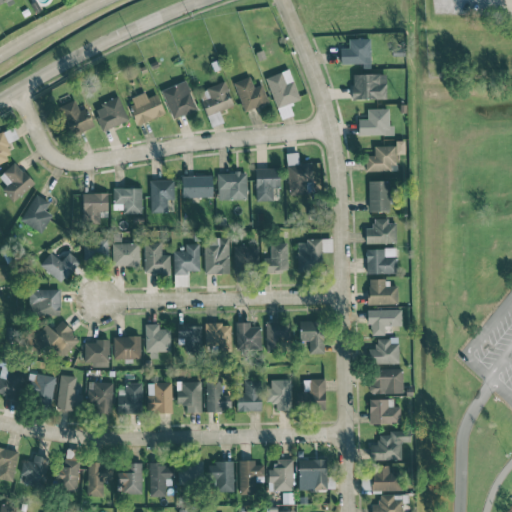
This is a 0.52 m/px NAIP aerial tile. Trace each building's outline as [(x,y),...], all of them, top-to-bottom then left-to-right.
[(348,38),(349,47),(339,47),(340,64),(370,62),(370,38),(348,38)] [(300,99),(288,69),(265,77),(277,108),(300,99)] [(351,98),(386,99),(386,74),(352,73),(351,98)] [(254,87),(250,76),(233,82),(244,111),(268,102),(261,84),(254,87)] [(196,109),(185,80),(161,89),(172,118),(196,109)] [(138,124),(165,114),(156,93),(147,97),(144,91),(128,98),(138,124)] [(94,106),(102,130),(128,121),(119,97),(94,106)] [(62,104),(71,134),(93,127),(87,107),(78,110),(75,100),(62,104)] [(358,135),(393,134),(393,125),(388,125),(388,108),(367,108),(367,118),(358,118),(358,135)] [(0,161),(12,156),(6,142),(18,137),(13,126),(0,131),(0,161)] [(396,169),(395,154),(404,153),(404,140),(395,140),(395,145),(374,146),(374,155),(365,155),(365,170),(396,169)] [(286,153),(288,194),(313,193),(312,162),(298,163),(298,152),(286,153)] [(34,183),(14,162),(0,174),(0,177),(6,185),(1,189),(13,202),(34,183)] [(279,187),(279,167),(255,168),(255,200),(273,200),(272,187),(279,187)] [(218,199),(246,198),(246,171),(217,172),(218,199)] [(211,175),(181,176),(182,197),(212,196),(211,175)] [(173,179),(149,180),(150,212),(167,212),(167,199),(174,198),(173,179)] [(368,180),(368,211),(389,211),(388,180),(368,180)] [(141,187),(113,188),(113,203),(123,203),(123,213),(141,213),(141,187)] [(49,202),(36,193),(19,219),(40,233),(52,215),(44,210),(49,202)] [(395,222),(387,222),(387,217),(372,218),(372,227),(365,227),(365,243),(396,242),(395,222)] [(204,274),(229,273),(228,237),(203,238),(204,274)] [(331,239),(297,239),(297,271),(321,271),(321,251),(332,251),(331,239)] [(107,260),(107,241),(83,240),(83,260),(107,260)] [(138,242),(112,243),(112,265),(138,265),(138,242)] [(144,272),(169,272),(170,254),(161,254),(161,242),(144,242),(144,272)] [(287,242),(269,242),(269,272),(287,271),(287,242)] [(173,272),(199,272),(199,243),(185,243),(186,250),(173,251),(173,272)] [(258,245),(234,245),(233,271),(258,271),(258,245)] [(365,248),(366,273),(396,272),(395,247),(365,248)] [(68,251),(61,260),(50,251),(39,264),(61,283),(80,261),(68,251)] [(397,303),(397,285),(389,285),(389,279),(367,279),(368,304),(397,303)] [(60,288),(29,289),(29,315),(60,315),(60,288)] [(368,309),(368,334),(384,334),(384,326),(401,325),(401,309),(368,309)] [(45,344),(58,358),(79,339),(60,319),(51,328),(45,321),(25,339),(37,352),(45,344)] [(299,340),(319,340),(319,320),(299,320),(299,340)] [(265,321),(266,352),(278,352),(278,343),(290,343),(289,321),(265,321)] [(250,322),(234,322),(235,349),(261,349),(260,326),(250,326),(250,322)] [(170,350),(169,328),(158,328),(158,323),(145,324),(146,358),(157,357),(157,351),(170,350)] [(205,323),(205,349),(230,349),(230,323),(205,323)] [(177,343),(184,343),(184,350),(200,350),(200,324),(177,324),(177,343)] [(112,358),(140,358),(140,335),(112,336),(112,358)] [(367,348),(368,363),(398,362),(398,337),(376,338),(376,348),(367,348)] [(108,340),(84,340),(83,361),(91,361),(91,366),(108,366),(108,340)] [(0,395),(21,398),(24,370),(0,367),(0,395)] [(403,392),(402,368),(368,368),(368,393),(403,392)] [(27,395),(38,396),(37,406),(52,407),(53,374),(28,373),(27,395)] [(81,394),(75,394),(75,375),(58,375),(57,409),(73,409),(73,406),(81,406),(81,394)] [(206,411),(223,411),(222,405),(228,405),(228,393),(221,394),(221,376),(205,377),(206,411)] [(236,411),(261,410),(260,379),(244,380),(244,392),(236,392),(236,411)] [(291,409),(290,379),(270,379),(271,387),(265,387),(266,402),(275,402),(276,410),(291,409)] [(201,411),(200,380),(176,381),(176,404),(185,403),(185,412),(201,411)] [(111,413),(112,382),(89,381),(88,412),(111,413)] [(125,382),(125,389),(117,389),(117,413),(142,413),(141,382),(125,382)] [(171,382),(147,382),(148,412),(172,412),(171,382)] [(297,390),(296,406),(324,407),(324,391),(297,390)] [(369,399),(369,424),(400,423),(399,406),(393,406),(393,398),(369,399)] [(401,459),(400,442),(409,441),(409,430),(388,430),(388,434),(378,434),(378,441),(369,441),(369,459),(401,459)] [(0,478),(13,481),(18,450),(0,447),(0,478)] [(32,461),(22,459),(20,474),(24,475),(23,483),(42,486),(46,456),(33,454),(32,461)] [(77,492),(78,459),(60,458),(59,491),(77,492)] [(292,458),(274,459),(274,468),(268,468),(268,490),(292,490),(292,458)] [(326,458),(298,459),(298,489),(326,488),(326,458)] [(263,464),(254,464),(254,459),(238,459),(239,493),(255,493),(255,476),(263,476),(263,464)] [(233,460),(214,461),(215,491),(233,491),(233,460)] [(102,495),(103,479),(112,479),(112,463),(88,462),(87,495),(102,495)] [(141,462),(126,462),(126,471),(117,471),(117,493),(141,493),(141,462)] [(201,462),(176,463),(177,484),(202,483),(201,462)] [(165,496),(165,485),(172,484),(171,463),(148,464),(149,496),(165,496)] [(372,490),(401,489),(400,471),(389,472),(389,465),(371,465),(372,490)] [(371,511),(402,511),(402,502),(408,502),(408,494),(378,494),(378,504),(371,504),(371,511)] [(0,511),(12,511),(13,504),(0,503),(0,511)]
